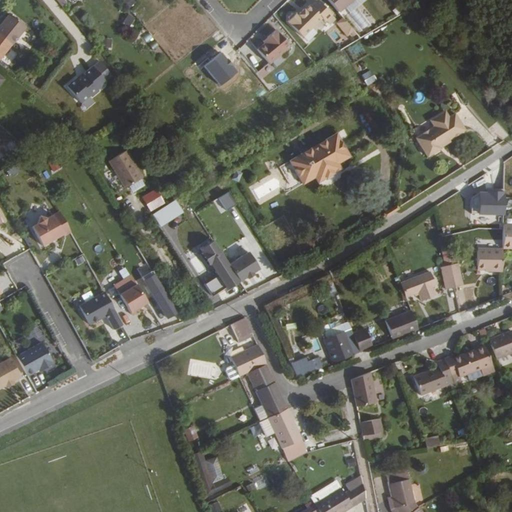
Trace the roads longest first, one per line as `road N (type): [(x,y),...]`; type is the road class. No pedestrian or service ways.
road 1 (residential): [(511,145),(247,307)]
road 2 (residential): [(247,307),(0,424)]
road 3 (residential): [(511,309),(343,377)]
